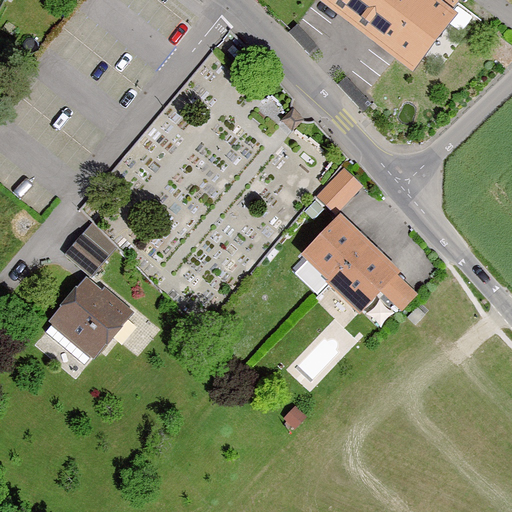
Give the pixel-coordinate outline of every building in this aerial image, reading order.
[(435,0),(320,0),(412,68),(453,13),(435,0)] [(361,187),(344,171),(318,199),(335,215),(361,187)] [(307,212),(315,220),(324,210),(315,203),(307,212)] [(416,295),(338,220),(303,256),(361,311),(381,291),(401,311),(416,295)] [(94,224),(84,234),(109,256),(117,247),(94,224)] [(84,234),(66,255),(91,276),(109,256),(84,234)] [(103,294),(87,280),(52,321),(94,357),(132,312),(106,291),(103,294)]
